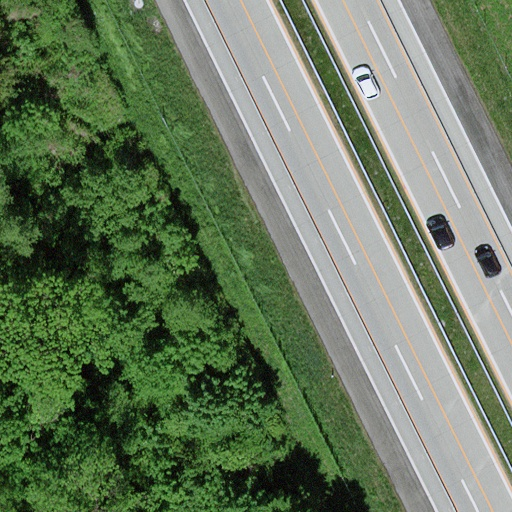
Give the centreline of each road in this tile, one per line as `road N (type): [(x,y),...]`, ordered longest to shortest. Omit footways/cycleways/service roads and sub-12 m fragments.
road 1 (motorway): [(230,0),(478,511)]
road 2 (motorway): [(511,311),(360,0)]
